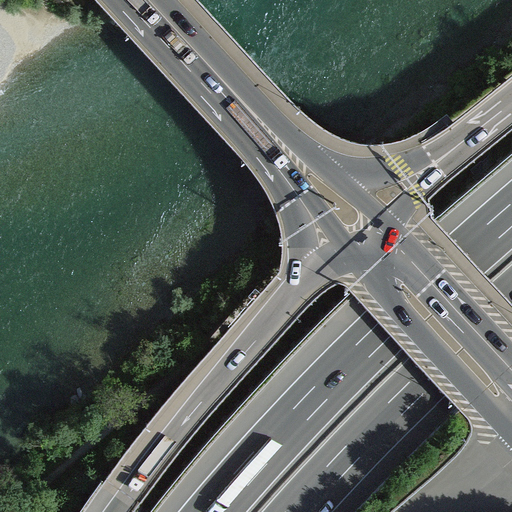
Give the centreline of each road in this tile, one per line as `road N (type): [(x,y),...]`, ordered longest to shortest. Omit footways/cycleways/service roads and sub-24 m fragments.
road 1 (motorway): [(511,215),(312,402),(213,511)]
road 2 (motorway): [(298,511),(406,397),(511,301)]
road 3 (motorway): [(305,283),(116,511)]
road 4 (secondary): [(380,285),(511,431)]
road 5 (motorway): [(501,110),(427,155),(339,178)]
road 6 (motorway): [(501,110),(393,228)]
road 7 (secondary): [(339,178),(221,84)]
road 8 (secondary): [(221,84),(298,196)]
